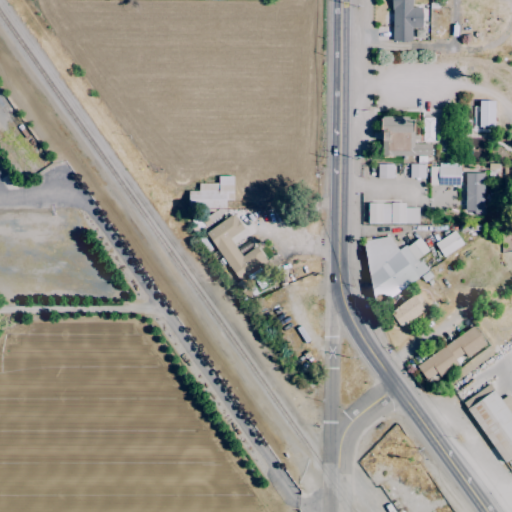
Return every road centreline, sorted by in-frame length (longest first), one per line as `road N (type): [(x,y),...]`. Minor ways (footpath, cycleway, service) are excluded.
road 1 (secondary): [(340,0),(339,280),(355,327),(393,384)]
road 2 (residential): [(339,280),(337,458)]
road 3 (secondary): [(393,384),(485,511)]
road 4 (residential): [(393,384),(348,428),(334,511)]
